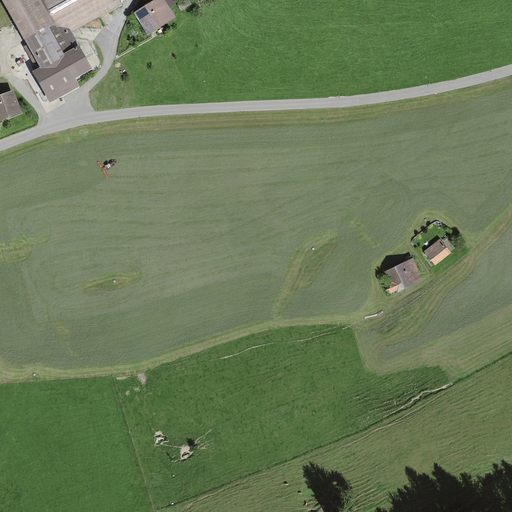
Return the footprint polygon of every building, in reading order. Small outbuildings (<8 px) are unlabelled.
[(0,0),(39,68),(32,72),(48,99),(75,84),(71,77),(86,69),(64,32),(117,2),(116,0),(0,0)] [(176,17),(166,0),(155,0),(132,13),(144,34),(176,17)] [(9,90),(0,93),(0,118),(18,111),(9,90)] [(437,250),(426,236),(412,247),(422,261),(437,250)] [(411,279),(399,255),(367,271),(380,295),(411,279)]
